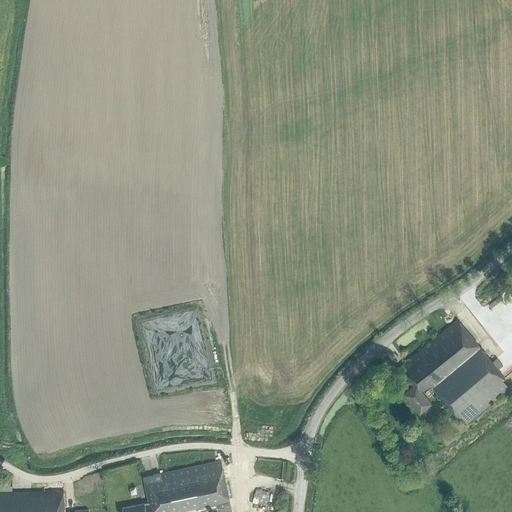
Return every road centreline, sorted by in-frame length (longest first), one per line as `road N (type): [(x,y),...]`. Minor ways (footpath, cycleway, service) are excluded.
road 1 (unclassified): [(305,455),(178,447),(51,479),(0,463)]
road 2 (unclassified): [(305,455),(317,417),(345,377),(511,248)]
